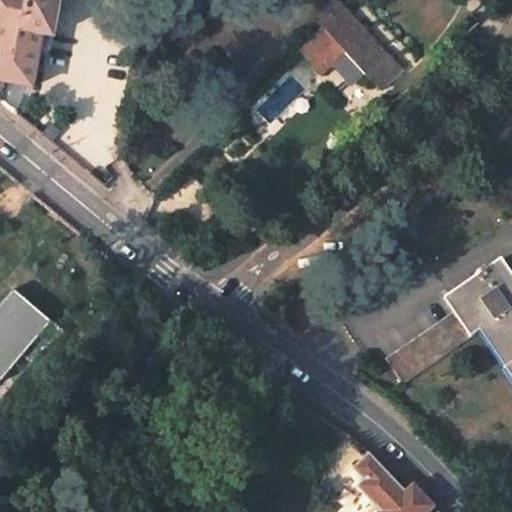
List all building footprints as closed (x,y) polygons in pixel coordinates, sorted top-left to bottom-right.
[(52,34),(57,0),(0,0),(0,102),(2,104),(6,80),(26,84),(33,85),(41,33),(52,34)] [(344,50),(366,30),(345,7),(326,30),(344,50)] [(326,30),(323,27),(300,51),(321,73),(345,51),(344,50),(326,30)] [(366,30),(344,50),(345,51),(359,67),(381,47),(366,30)] [(381,47),(359,67),(382,93),(405,73),(381,47)] [(13,114),(21,96),(26,84),(6,80),(2,104),(13,114)] [(511,275),(502,262),(452,297),(462,310),(416,341),(433,364),(486,328),(511,365),(511,275)] [(0,308),(0,377),(2,375),(7,379),(59,318),(20,285),(0,308)] [(427,511),(433,506),(413,485),(406,491),(365,453),(349,469),(361,480),(354,487),(380,511),(427,511)]
